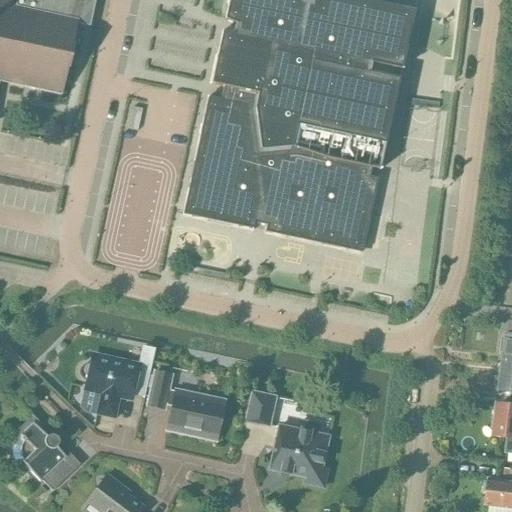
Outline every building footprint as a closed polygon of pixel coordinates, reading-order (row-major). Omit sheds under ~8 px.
[(77,25),(85,26),(90,0),(0,0),(0,82),(62,96),(69,61),(73,59),(70,56),(77,25)] [(209,99),(184,214),(254,230),(255,226),(266,228),(266,232),(360,253),(376,180),(371,179),(372,173),(377,174),(397,82),(371,76),(373,67),(399,72),(411,13),(350,0),(314,0),(313,5),(303,3),(303,0),(230,0),(227,19),(225,25),(236,28),(234,36),(223,34),(211,88),(224,91),(221,102),(209,99)] [(407,100),(407,106),(438,110),(439,103),(407,100)] [(132,108),(128,130),(137,132),(142,110),(132,108)] [(189,267),(188,270),(228,279),(229,276),(189,267)] [(503,339),(501,353),(504,353),(503,364),(511,364),(511,336),(507,336),(506,339),(503,339)] [(80,372),(80,373),(80,374),(80,375),(80,376),(80,377),(81,377),(81,378),(81,379),(82,379),(82,380),(83,380),(84,381),(85,381),(86,382),(85,389),(100,392),(95,416),(115,420),(120,397),(132,399),(132,396),(144,399),(150,374),(155,349),(141,347),(137,367),(92,358),(90,365),(89,365),(88,365),(87,365),(86,365),(85,365),(84,366),(83,366),(82,367),(81,368),(81,369),(80,370),(80,371),(80,372)] [(511,364),(503,364),(500,392),(511,393),(511,364)] [(223,403),(168,391),(171,377),(155,373),(147,407),(148,407),(149,403),(163,406),(162,410),(164,410),(165,406),(172,408),(167,431),(185,435),(186,430),(215,436),(213,441),(215,442),(223,403)] [(252,394),(245,422),(269,428),(275,399),(252,394)] [(511,407),(498,406),(494,437),(507,439),(505,454),(511,454),(511,407)] [(16,432),(18,435),(12,445),(12,457),(18,468),(15,470),(16,471),(22,465),(40,483),(41,481),(52,492),(65,480),(80,466),(68,454),(65,457),(52,444),(58,438),(57,437),(55,438),(52,437),(46,438),(38,430),(42,426),(30,414),(29,415),(32,417),(16,432)] [(269,471),(307,479),(305,485),(323,489),(327,471),(321,470),(328,438),(316,436),(318,426),(300,422),(298,432),(278,428),(269,471)] [(139,511),(143,508),(120,491),(122,488),(107,477),(86,504),(97,511),(139,511)] [(511,483),(509,483),(489,480),(485,507),(511,509),(511,483)]
